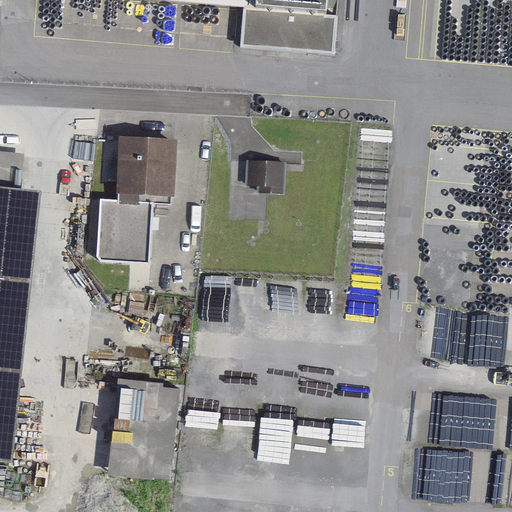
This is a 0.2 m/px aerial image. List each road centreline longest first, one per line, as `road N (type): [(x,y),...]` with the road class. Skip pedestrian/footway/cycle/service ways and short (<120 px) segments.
road 1 (unknown): [(407,81),(370,511)]
road 2 (residential): [(0,92),(242,104)]
